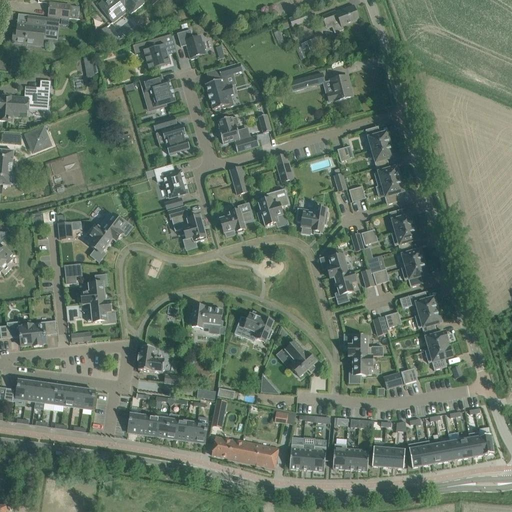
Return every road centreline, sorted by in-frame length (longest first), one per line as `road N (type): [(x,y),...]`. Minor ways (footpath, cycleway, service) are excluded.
road 1 (secondary): [(511,476),(315,497),(0,442)]
road 2 (unclassified): [(511,454),(450,280),(405,116)]
road 3 (residential): [(405,116),(203,172)]
road 4 (residential): [(112,385),(120,348),(3,354),(4,361)]
road 5 (unclassified): [(405,116),(369,0)]
